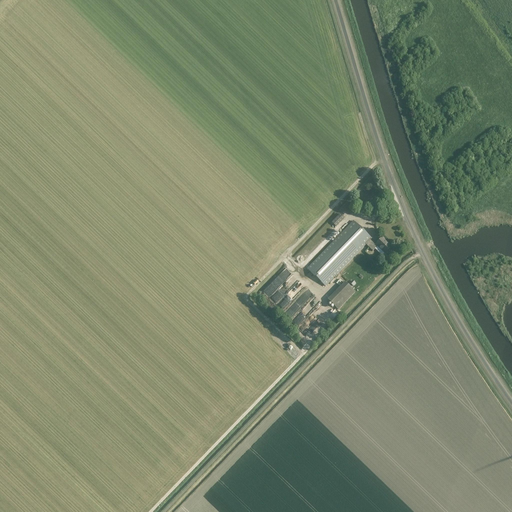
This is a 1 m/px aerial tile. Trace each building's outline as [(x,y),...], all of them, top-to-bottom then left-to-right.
[(344,218),(340,214),(332,223),(336,227),(344,218)] [(325,287),(366,245),(371,240),(371,239),(353,221),(307,269),(325,287)] [(376,245),(371,240),(366,245),(372,251),(377,247),(385,254),(391,247),(386,242),(382,238),(376,245)] [(289,276),(276,289),(277,290),(270,298),(273,300),(280,294),(282,296),(280,298),(284,302),(297,287),(295,285),(297,283),(289,276)] [(338,281),(324,297),(329,301),(334,295),(335,296),(343,286),(338,281)] [(296,299),(301,304),(307,297),(303,292),(296,299)] [(311,298),(290,321),(296,326),(316,302),(311,298)] [(289,357),(296,352),(290,344),(283,349),(289,357)]
